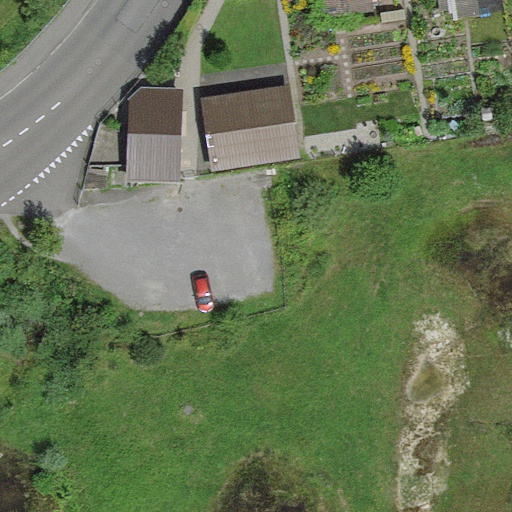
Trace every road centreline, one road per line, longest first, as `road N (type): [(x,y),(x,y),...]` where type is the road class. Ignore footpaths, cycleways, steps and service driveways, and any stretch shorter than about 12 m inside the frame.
road 1 (residential): [(0,150),(112,48),(145,0)]
road 2 (track): [(192,167),(188,68),(216,0)]
